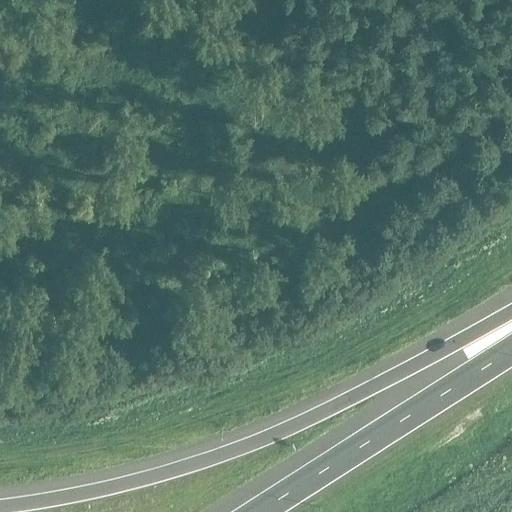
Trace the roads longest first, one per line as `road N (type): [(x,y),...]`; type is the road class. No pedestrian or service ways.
road 1 (motorway): [(511,311),(270,438),(157,477),(0,509)]
road 2 (motorway): [(511,351),(263,511)]
